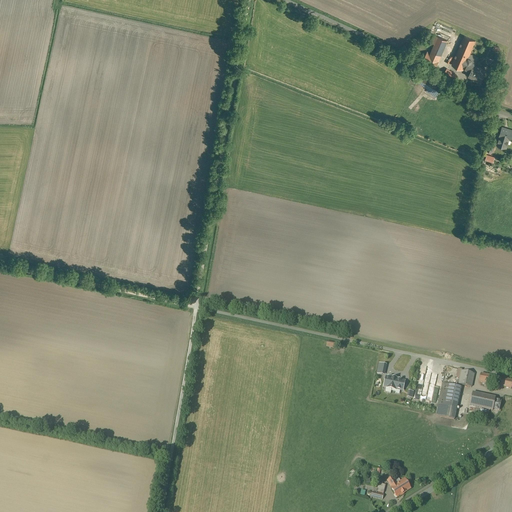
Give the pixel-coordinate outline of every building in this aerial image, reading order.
[(447,40),(434,35),(431,42),(435,44),(431,53),(439,58),(447,40)] [(464,36),(452,65),(463,70),(464,68),(468,58),(469,56),(474,58),(476,53),(471,51),(476,41),(464,36)] [(431,53),(427,52),(422,61),(434,68),(440,59),(439,58),(431,53)] [(485,70),(473,65),(475,61),(468,58),(464,68),(471,71),(469,75),(481,81),(485,70)] [(457,75),(447,69),(443,74),(454,81),(457,75)] [(441,89),(421,77),(418,82),(432,91),(431,94),(436,97),(438,94),(441,89)] [(511,139),(511,130),(503,127),(498,142),(496,142),(495,144),(497,145),(506,147),(509,139),(511,140),(511,139)] [(490,140),(486,150),(493,152),(495,144),(496,142),(490,140)] [(384,375),(386,365),(379,364),(377,374),(384,375)] [(474,374),(461,371),(458,384),(471,387),(474,374)] [(511,380),(480,374),(479,382),(511,389),(511,386),(511,384),(511,380)] [(391,379),(386,378),(384,387),(387,388),(392,390),(393,384),(394,379),(391,378),(391,379)] [(393,384),(392,390),(395,390),(396,389),(402,391),(404,382),(397,380),(397,379),(394,379),(393,384)] [(461,387),(442,383),(435,416),(454,420),(461,387)] [(495,398),(472,393),(470,406),(492,410),(493,409),(494,401),(495,398)] [(388,481),(387,482),(391,488),(397,484),(393,478),(391,479),(388,481)] [(391,488),(397,497),(410,489),(404,480),(397,484),(391,488)] [(385,485),(378,484),(377,489),(378,489),(378,492),(383,494),(385,485)]
